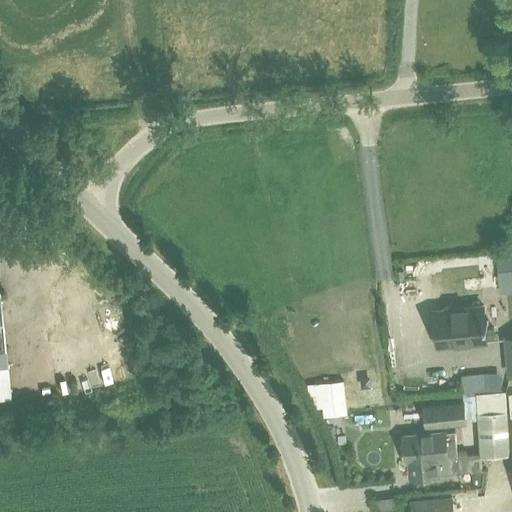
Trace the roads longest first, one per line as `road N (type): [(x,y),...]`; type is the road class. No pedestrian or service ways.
road 1 (unclassified): [(86,205),(126,159),(189,120),(511,82)]
road 2 (unclassified): [(310,511),(291,452),(254,383),(193,307),(86,205)]
road 3 (unclassified): [(86,205),(0,120)]
